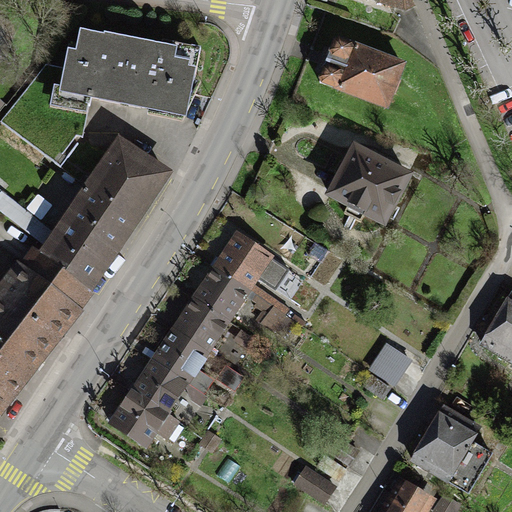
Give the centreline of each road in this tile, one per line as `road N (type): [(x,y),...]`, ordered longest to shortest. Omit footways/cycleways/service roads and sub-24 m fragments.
road 1 (tertiary): [(35,440),(210,164),(278,9)]
road 2 (residential): [(511,242),(349,511)]
road 3 (residential): [(419,0),(511,216)]
road 4 (residential): [(35,440),(144,511)]
